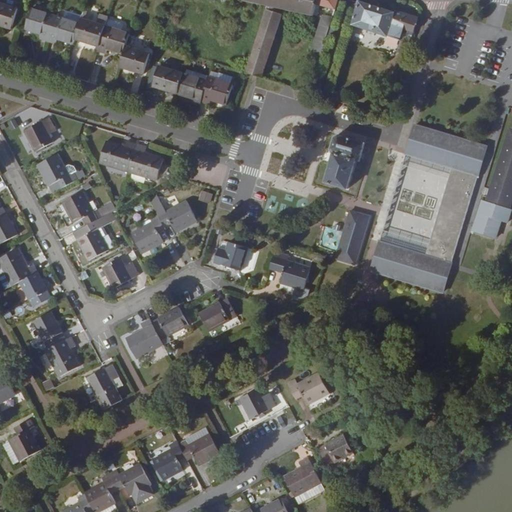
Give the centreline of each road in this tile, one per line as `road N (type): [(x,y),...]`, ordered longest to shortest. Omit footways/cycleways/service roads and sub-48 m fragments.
road 1 (residential): [(0,80),(251,152),(273,101),(344,122)]
road 2 (residential): [(211,281),(193,274),(93,320),(0,151)]
road 3 (residential): [(181,511),(251,475),(250,458),(294,435)]
